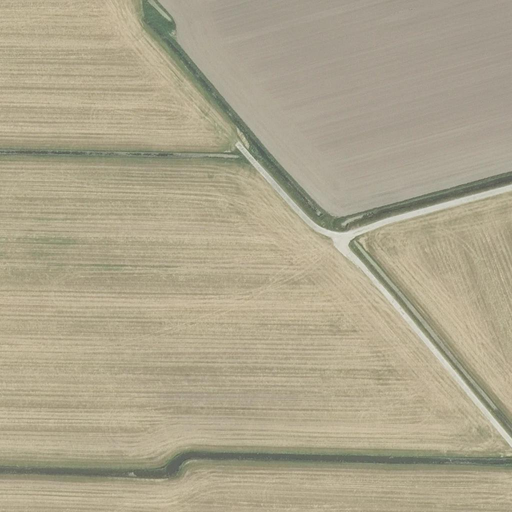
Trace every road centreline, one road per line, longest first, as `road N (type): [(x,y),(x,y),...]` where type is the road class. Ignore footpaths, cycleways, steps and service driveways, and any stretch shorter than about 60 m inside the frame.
road 1 (track): [(237,145),(326,233),(347,235),(511,187)]
road 2 (track): [(511,445),(341,247),(341,235)]
